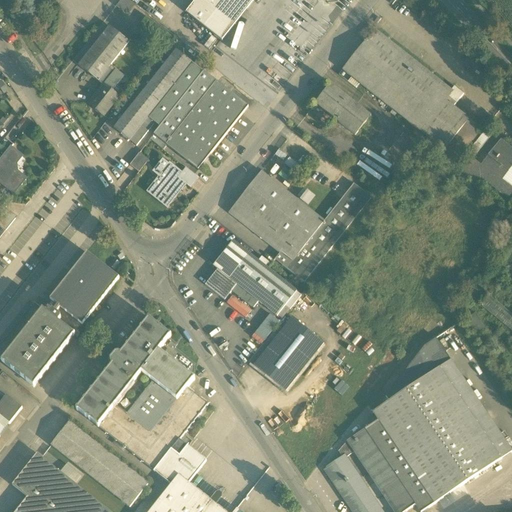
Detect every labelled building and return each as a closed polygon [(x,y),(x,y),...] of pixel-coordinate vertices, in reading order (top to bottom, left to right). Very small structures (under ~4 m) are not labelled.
[(121,0),(117,7),(123,12),(130,2),(127,0),(121,0)] [(222,42),(255,0),(196,0),(186,13),(222,42)] [(134,5),(130,2),(123,12),(126,14),(134,5)] [(78,66),(98,82),(108,69),(110,66),(129,43),(110,27),(78,66)] [(343,71),(421,133),(446,102),(453,92),(451,91),(375,30),(343,71)] [(129,142),(130,141),(151,115),(192,64),(176,51),(114,129),(129,142)] [(158,120),(163,124),(203,73),(192,64),(151,115),(158,120)] [(114,74),(104,86),(112,92),(124,77),(113,68),(110,66),(108,69),(114,74)] [(114,74),(108,69),(98,82),(103,86),(104,86),(114,74)] [(153,136),(161,142),(171,130),(176,134),(216,82),(204,72),(203,73),(163,124),(160,128),(153,136)] [(2,81),(0,82),(0,89),(4,95),(8,92),(2,81)] [(249,108),(216,82),(176,134),(171,130),(161,142),(167,146),(198,171),(211,155),(249,108)] [(315,105),(338,124),(339,124),(354,104),(331,85),(315,105)] [(119,98),(112,92),(104,86),(103,86),(88,105),(104,117),(119,98)] [(453,92),(446,102),(453,108),(464,95),(454,87),(451,91),(453,92)] [(482,131),(453,108),(446,102),(421,133),(460,164),(466,156),(485,133),(482,131)] [(339,124),(355,137),(371,117),(354,104),(339,124)] [(158,120),(151,115),(130,141),(137,147),(155,124),(158,120)] [(485,133),(466,156),(472,161),(491,138),(482,130),(482,131),(485,133)] [(150,140),(163,151),(167,146),(161,142),(153,136),(150,140)] [(480,178),(507,199),(511,193),(511,168),(511,167),(511,152),(500,144),(489,158),(487,156),(482,163),(484,164),(479,170),(476,174),(480,178)] [(2,185),(14,195),(24,182),(9,169),(20,155),(11,148),(0,161),(0,180),(3,183),(2,185)] [(130,166),(139,173),(149,161),(139,154),(130,166)] [(22,157),(20,155),(9,169),(24,182),(26,179),(13,169),(22,157)] [(163,172),(169,165),(163,160),(152,173),(159,178),(153,184),(158,188),(168,177),(163,172),(161,174),(162,175),(160,178),(158,176),(162,171),(163,172)] [(146,193),(167,209),(179,195),(178,194),(181,190),(182,191),(186,186),(187,185),(179,178),(183,174),(182,173),(170,163),(169,165),(163,172),(162,171),(158,176),(160,178),(162,175),(161,174),(163,172),(168,177),(158,188),(153,184),(146,193)] [(462,173),(476,184),(480,178),(476,174),(479,170),(469,163),(462,173)] [(186,186),(190,189),(198,179),(186,169),(182,173),(183,174),(179,178),(187,185),(186,186)] [(228,214),(284,258),(287,260),(292,264),(324,223),(261,173),(228,214)] [(292,264),(287,260),(282,266),(304,284),(371,199),(354,185),(324,223),(292,264)] [(5,211),(0,216),(0,226),(6,231),(15,219),(5,211)] [(226,252),(241,264),(248,255),(233,243),(226,252)] [(213,267),(217,271),(218,270),(229,279),(241,264),(226,252),(225,251),(213,267)] [(50,301),(54,304),(81,326),(82,326),(119,279),(87,254),(50,301)] [(241,264),(229,279),(258,303),(277,318),(285,307),(297,293),(267,270),(258,262),(249,255),(248,255),(241,264)] [(271,265),(261,258),(258,262),(267,270),(271,265)] [(278,263),(282,266),(287,260),(284,258),(280,262),(279,261),(278,261),(278,262),(278,263)] [(224,301),(232,292),(224,286),(229,279),(218,270),(217,271),(205,286),(224,301)] [(253,309),(258,303),(229,279),(224,286),(232,292),(253,309)] [(285,307),(290,311),(301,297),(297,293),(285,307)] [(0,347),(0,360),(2,362),(43,310),(42,310),(35,304),(0,347)] [(46,305),(42,310),(43,310),(74,335),(81,326),(54,304),(52,307),(49,305),(48,307),(46,305)] [(74,335),(43,310),(2,362),(26,381),(26,382),(34,388),(75,336),(74,335)] [(475,314),(465,321),(476,338),(487,331),(475,314)] [(279,323),(270,315),(254,335),(264,343),(279,323)] [(76,410),(98,428),(142,374),(177,402),(188,388),(195,380),(159,351),(171,336),(149,319),(120,355),(119,355),(115,355),(111,361),(111,365),(112,365),(76,410)] [(254,367),(285,392),(324,344),(292,319),(268,349),(254,367)] [(385,397),(389,402),(451,361),(436,339),(424,347),(385,397)] [(249,363),(254,367),(268,349),(263,345),(249,363)] [(378,421),(365,431),(399,480),(389,486),(390,487),(394,493),(386,499),(394,511),(403,511),(415,504),(419,511),(430,511),(427,508),(511,452),(451,361),(389,402),(372,413),(378,421)] [(155,473),(171,485),(178,476),(189,484),(206,461),(188,447),(189,447),(180,440),(209,405),(188,388),(177,402),(142,374),(98,428),(155,473)] [(7,396),(3,401),(0,404),(0,437),(22,409),(7,396)] [(51,446),(130,508),(149,484),(70,422),(51,446)] [(381,492),(390,487),(389,486),(399,480),(365,431),(347,443),(354,453),(381,492)] [(344,457),(345,459),(354,453),(347,443),(338,452),(342,458),(344,457)] [(109,511),(37,454),(12,485),(27,498),(15,511),(109,511)] [(381,511),(363,485),(362,486),(361,483),(345,459),(344,457),(342,458),(334,463),(335,464),(333,466),(332,465),(324,470),(352,511),(381,511)] [(171,485),(149,511),(224,511),(215,505),(210,501),(189,484),(178,476),(171,485)] [(381,492),(386,499),(394,493),(390,487),(381,492)] [(216,493),(210,501),(215,505),(221,497),(222,494),(219,492),(216,493)]
